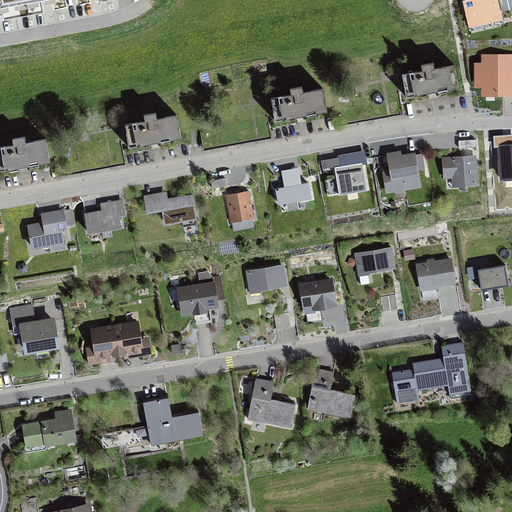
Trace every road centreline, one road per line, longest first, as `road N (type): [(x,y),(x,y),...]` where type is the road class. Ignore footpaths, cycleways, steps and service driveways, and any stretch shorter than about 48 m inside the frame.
road 1 (residential): [(511,318),(0,401)]
road 2 (residential): [(0,201),(437,125),(511,122)]
road 3 (residential): [(0,41),(145,5)]
